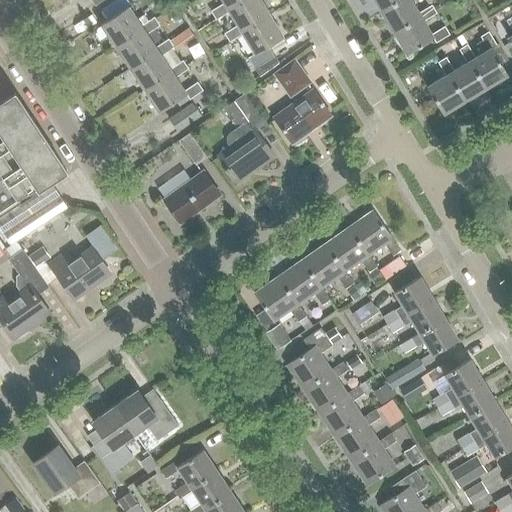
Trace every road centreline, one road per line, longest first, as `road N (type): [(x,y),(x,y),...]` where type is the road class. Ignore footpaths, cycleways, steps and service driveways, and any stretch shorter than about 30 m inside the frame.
road 1 (residential): [(173,292),(0,25)]
road 2 (residential): [(173,292),(397,131)]
road 3 (residential): [(326,511),(173,292)]
road 4 (residential): [(0,415),(173,292)]
road 5 (residential): [(511,322),(431,190)]
road 6 (residential): [(397,131),(318,0)]
